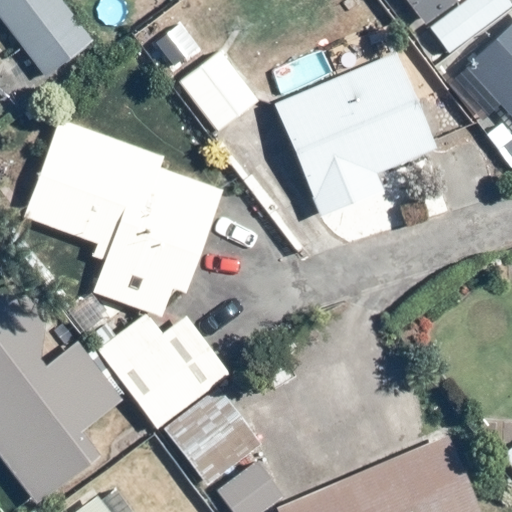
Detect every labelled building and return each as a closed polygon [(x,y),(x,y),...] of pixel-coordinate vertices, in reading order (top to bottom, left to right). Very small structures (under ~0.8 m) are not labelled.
[(101,49),(63,0),(0,0),(0,9),(57,83),(101,49)] [(427,22),(455,0),(409,0),(426,22),(427,22)] [(511,1),(511,0),(455,0),(427,22),(447,50),(511,3),(511,1)] [(511,21),(466,62),(511,114),(511,21)] [(258,99),(219,46),(178,76),(217,129),(258,99)] [(436,145),(397,51),(276,101),(322,214),(380,189),(373,171),(436,145)] [(163,156),(60,118),(24,214),(109,246),(93,289),(161,314),(172,285),(186,291),(224,189),(160,165),(163,156)] [(160,332),(145,311),(97,345),(153,423),(228,368),(187,312),(160,332)] [(102,452),(16,334),(0,328),(0,447),(37,499),(102,452)] [(253,449),(263,441),(222,384),(165,426),(206,483),(227,511),(260,511),(286,494),(253,449)] [(283,511),(481,511),(447,430),(278,501),(283,511)] [(511,441),(501,448),(511,463),(511,441)] [(129,511),(110,484),(72,511),(129,511)]
